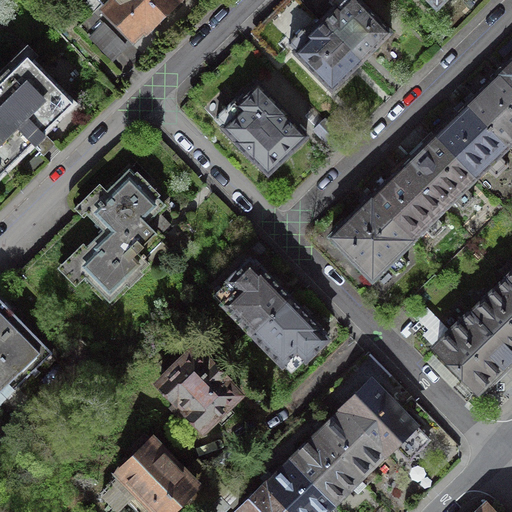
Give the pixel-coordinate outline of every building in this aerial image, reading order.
[(98,0),(102,4),(78,26),(111,59),(130,41),(130,42),(144,29),(145,30),(150,26),(154,21),(153,20),(173,0),(98,0)] [(322,21),(301,0),(292,0),(254,37),(275,58),(282,52),(289,45),(288,45),(303,30),(308,35),(322,21)] [(301,0),(322,21),(361,61),(374,48),(390,32),(358,0),(301,0)] [(361,61),(322,21),(308,35),(303,30),(288,45),(289,45),(332,90),(347,75),(361,61)] [(215,120),(216,119),(235,100),(236,101),(263,74),(274,64),(250,40),(193,96),(215,120)] [(27,53),(0,79),(0,165),(7,172),(35,145),(36,146),(41,141),(45,136),(44,136),(77,103),(75,101),(75,102),(27,53)] [(511,59),(503,67),(498,73),(511,88),(511,59)] [(472,99),(466,104),(508,147),(511,143),(511,88),(498,73),(497,74),(497,75),(477,94),(477,93),(472,99)] [(235,100),(216,119),(237,141),(236,142),(253,159),(254,159),(268,173),(306,136),(301,130),(286,115),(287,114),(258,85),(239,104),(236,101),(235,100)] [(434,134),(476,178),(487,167),(496,176),(507,165),(499,156),(508,147),(466,104),(461,109),(455,115),(456,115),(436,135),(434,134)] [(341,146),(346,140),(325,119),(313,130),(335,152),(341,146)] [(406,162),(403,165),(445,209),(454,199),(463,208),(474,198),(465,189),(476,178),(434,134),(409,158),(410,159),(406,162)] [(357,185),(369,198),(371,196),(413,240),(414,239),(414,238),(425,228),(433,237),(444,226),(435,217),(445,209),(403,165),(399,169),(395,173),(383,160),(357,185)] [(166,205),(129,168),(85,212),(103,230),(85,247),(88,250),(73,265),(80,273),(110,302),(149,264),(144,258),(146,256),(140,250),(148,242),(156,234),(158,236),(171,224),(159,212),(166,205)] [(371,196),(369,198),(363,204),(330,236),(372,280),(388,265),(397,274),(408,263),(399,254),(413,240),(371,196)] [(57,238),(22,273),(46,297),(52,291),(57,296),(80,273),(73,265),(88,250),(85,247),(103,230),(85,212),(57,238)] [(214,294),(253,334),(290,297),(261,267),(259,269),(254,264),(250,259),(214,294)] [(0,301),(1,300),(14,314),(24,305),(31,312),(46,297),(22,273),(7,288),(3,284),(0,287),(0,301)] [(511,353),(472,312),(435,274),(405,303),(425,324),(413,335),(413,347),(424,359),(467,402),(471,399),(477,405),(496,405),(499,408),(511,395),(511,353)] [(473,311),(472,312),(511,353),(511,284),(507,279),(474,311),(473,311)] [(290,297),(253,334),(283,365),(297,351),(306,359),(327,339),(323,334),(318,329),(320,328),(290,297)] [(14,314),(1,300),(0,301),(0,403),(52,353),(14,314)] [(76,381),(100,358),(80,337),(56,360),(66,371),(76,381)] [(227,405),(238,394),(224,379),(225,378),(217,371),(210,363),(209,364),(194,349),(160,383),(176,401),(178,399),(189,409),(187,411),(203,428),(215,417),(222,424),(233,412),(227,405)] [(344,409),(386,451),(394,443),(409,459),(419,449),(428,439),(372,381),(344,409)] [(344,410),(318,435),(359,477),(371,464),(384,451),(385,452),(386,451),(344,409),(343,409),(344,410)] [(120,474),(101,492),(118,509),(127,500),(138,511),(166,511),(187,493),(205,511),(220,497),(228,489),(198,458),(184,472),(145,432),(131,446),(132,454),(131,456),(126,457),(120,463),(119,468),(117,470),(120,474)] [(318,435),(292,461),(332,502),(345,489),(359,477),(318,435)] [(322,511),(332,502),(292,461),(266,486),(265,486),(289,511),(322,511)] [(289,511),(265,486),(238,511),(289,511)] [(229,505),(220,497),(205,511),(204,511),(223,511),(229,505)]
